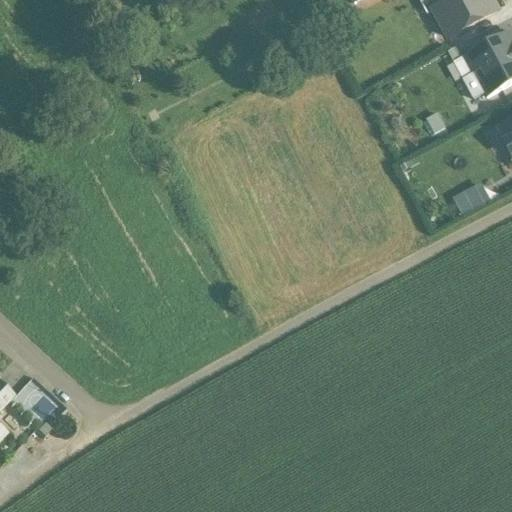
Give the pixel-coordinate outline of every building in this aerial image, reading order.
[(448,0),(430,0),(420,6),(427,18),(434,14),(433,13),(451,3),(448,0)] [(456,0),(451,3),(433,13),(434,14),(449,41),(498,14),(490,0),(456,0)] [(511,87),(511,38),(509,34),(482,49),(464,59),(473,76),(463,82),(474,103),(484,97),(487,101),(511,87)] [(454,65),(464,59),(482,49),(476,39),(448,55),(454,65)] [(511,124),(500,131),(507,144),(505,145),(511,157),(511,124)] [(487,184),(458,199),(469,218),(498,203),(487,184)] [(0,413),(14,398),(0,384),(0,413)]
